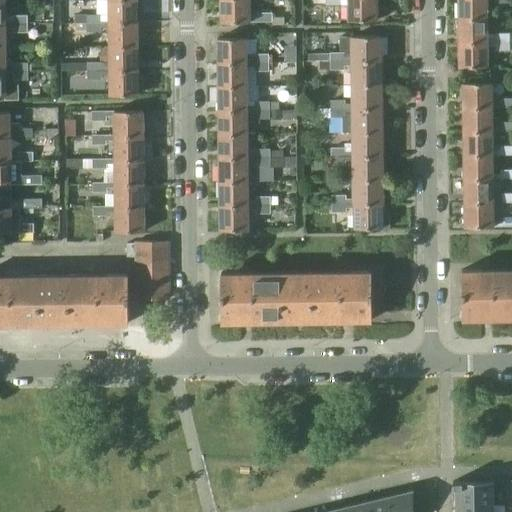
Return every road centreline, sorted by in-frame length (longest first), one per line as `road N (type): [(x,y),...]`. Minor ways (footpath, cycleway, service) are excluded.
road 1 (residential): [(427,0),(431,364)]
road 2 (residential): [(190,361),(187,0)]
road 3 (residential): [(431,364),(190,361)]
road 4 (residential): [(190,361),(0,365)]
